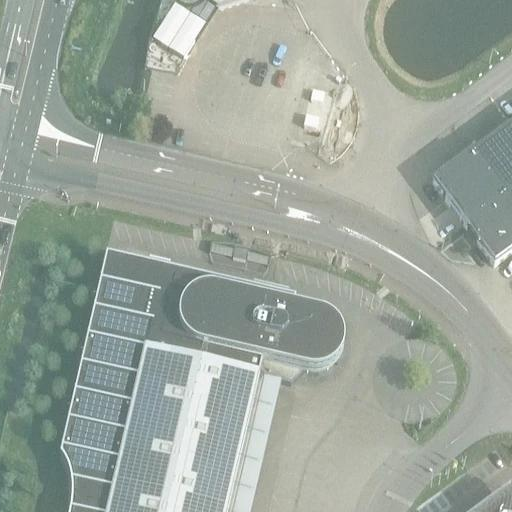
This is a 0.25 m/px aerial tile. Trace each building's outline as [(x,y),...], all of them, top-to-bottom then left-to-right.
[(168,0),(169,2),(173,6),(177,9),(182,11),(188,11),(194,9),(197,7),(201,3),(205,6),(209,0),(168,0)] [(318,122),(306,120),(303,130),(316,133),(318,122)] [(511,131),(510,129),(473,157),(487,177),(504,200),(511,194),(511,131)] [(432,186),(447,206),(487,177),(473,157),(472,156),(432,186)] [(487,177),(447,206),(464,230),(504,200),(487,177)] [(511,194),(504,200),(464,230),(493,270),(511,255),(511,194)] [(247,254),(234,251),(232,261),(245,264),(247,254)] [(102,259),(58,460),(64,475),(68,490),(69,506),(67,511),(227,511),(257,381),(291,389),(302,376),(306,377),(314,378),(322,376),(330,372),(336,367),(340,359),(342,351),(342,343),(339,334),(334,327),(327,322),(319,319),(290,310),(292,302),(102,259)] [(484,511),(511,511),(511,499),(509,495),(495,505),(484,511)]
